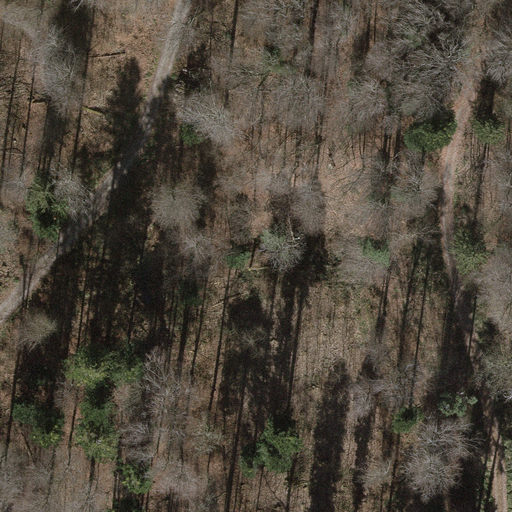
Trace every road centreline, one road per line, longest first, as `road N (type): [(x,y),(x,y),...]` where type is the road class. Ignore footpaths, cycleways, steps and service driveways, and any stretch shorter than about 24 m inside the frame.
road 1 (track): [(511,9),(459,119),(446,199),(451,263),(492,421),(503,511)]
road 2 (track): [(185,0),(132,152),(0,315)]
